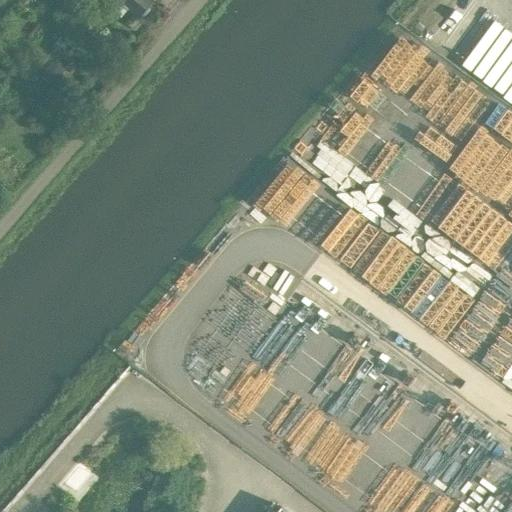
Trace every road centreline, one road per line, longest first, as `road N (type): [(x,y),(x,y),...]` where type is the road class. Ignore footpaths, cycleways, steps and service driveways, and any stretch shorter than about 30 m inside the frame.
road 1 (unknown): [(511,410),(336,276),(269,246),(234,257),(196,294),(131,384)]
road 2 (unclassified): [(0,220),(192,0)]
